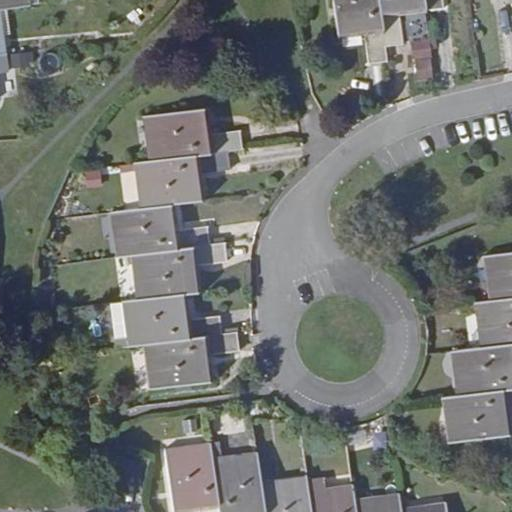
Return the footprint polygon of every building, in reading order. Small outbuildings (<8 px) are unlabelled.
[(386,47),(379,0),(332,0),(338,43),(366,39),(369,66),(388,63),(386,47)] [(427,16),(424,0),(379,0),(386,47),(404,45),(401,20),(427,16)] [(424,0),(426,11),(446,10),(444,0),(424,0)] [(437,80),(435,39),(412,40),(414,81),(437,80)] [(24,49),(7,51),(8,63),(25,61),(24,49)] [(142,115),(147,160),(227,150),(243,148),(241,130),(215,133),(212,106),(142,115)] [(208,198),(204,172),(230,168),(227,150),(147,160),(133,161),(138,208),(179,202),(208,198)] [(209,242),(207,224),(181,227),(179,202),(138,208),(109,211),(114,255),(130,253),(209,242)] [(205,290),(202,262),(227,258),(225,241),(209,242),(130,253),(137,299),(190,292),(205,290)] [(511,252),(485,256),(490,301),(511,298),(511,252)] [(193,320),(190,292),(137,299),(122,301),(128,347),(143,344),(222,333),(220,316),(193,320)] [(511,298),(490,301),(476,303),(481,348),(511,344),(511,298)] [(217,380),(214,352),(240,349),(237,331),(222,333),(143,344),(149,388),(217,380)] [(511,388),(511,344),(481,348),(452,352),(457,395),(511,388)] [(511,388),(457,395),(442,397),(447,443),(511,435),(511,388)] [(271,403),(251,406),(252,414),(271,411),(271,403)] [(218,511),(210,442),(165,448),(173,511),(218,511)] [(264,511),(261,485),(261,480),(257,451),(212,457),(218,511),(264,511)] [(310,511),(306,475),(261,480),(261,485),(264,511),(310,511)] [(356,511),(355,499),(353,484),(308,491),(310,511),(356,511)] [(402,511),(402,509),(402,508),(400,494),(355,499),(356,511),(402,511)] [(447,511),(446,502),(402,508),(402,509),(402,511),(447,511)]
